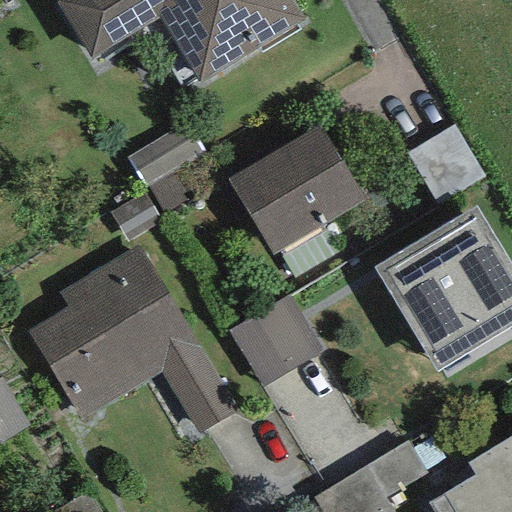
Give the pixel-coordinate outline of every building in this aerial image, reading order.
[(288,0),(69,0),(57,7),(91,64),(159,23),(198,88),(304,25),(288,0)] [(187,124),(125,160),(145,193),(206,157),(187,124)] [(456,128),(405,157),(436,209),(486,181),(456,128)] [(318,132),(228,186),(273,261),(364,206),(318,132)] [(511,336),(511,277),(475,216),(374,277),(437,382),(511,336)] [(140,249),(59,297),(68,312),(29,335),(81,423),(160,376),(198,438),(238,415),(140,249)] [(324,354),(289,299),(228,337),(263,393),(324,354)] [(0,387),(0,451),(29,434),(0,387)] [(511,511),(511,444),(468,471),(475,483),(428,511),(429,511),(511,511)] [(425,476),(406,445),(313,500),(320,511),(392,511),(385,500),(425,476)] [(97,511),(87,494),(57,511),(97,511)]
